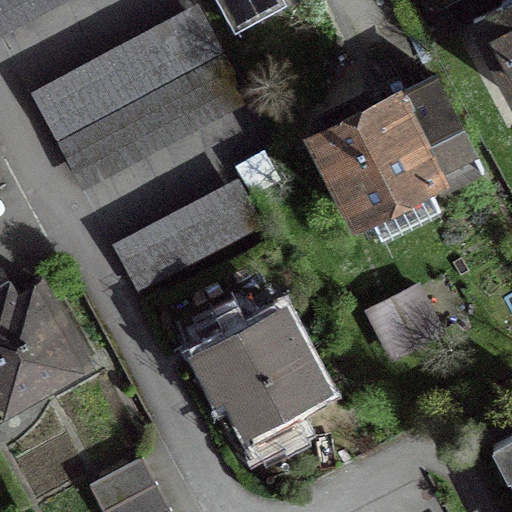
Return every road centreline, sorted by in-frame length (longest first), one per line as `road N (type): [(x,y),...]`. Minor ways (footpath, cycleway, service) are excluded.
road 1 (residential): [(0,77),(224,511)]
road 2 (residential): [(308,511),(449,439),(487,511)]
